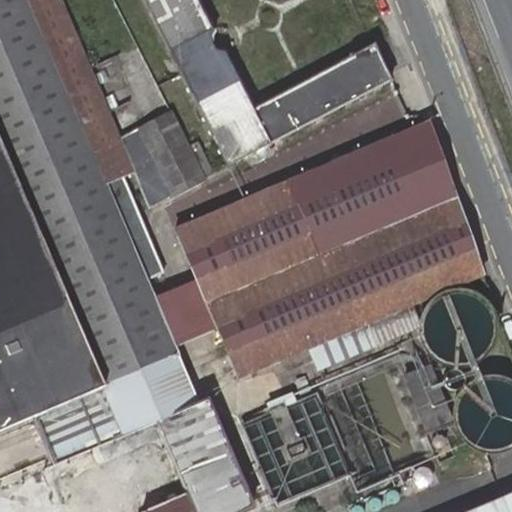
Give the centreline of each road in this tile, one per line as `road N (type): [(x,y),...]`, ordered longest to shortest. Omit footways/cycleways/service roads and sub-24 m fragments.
road 1 (unknown): [(435,102),(180,211)]
road 2 (tertiary): [(419,0),(511,237)]
road 3 (unknown): [(0,457),(223,361)]
